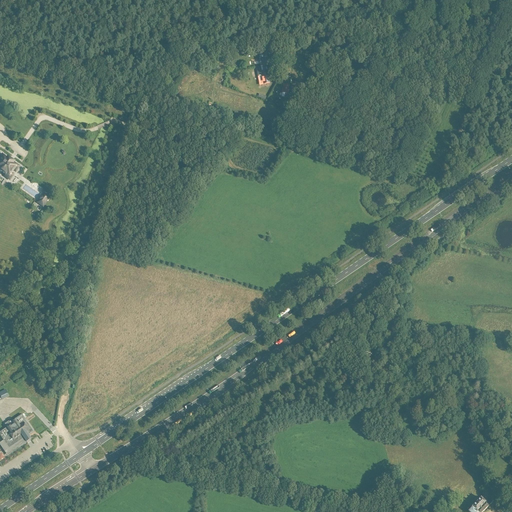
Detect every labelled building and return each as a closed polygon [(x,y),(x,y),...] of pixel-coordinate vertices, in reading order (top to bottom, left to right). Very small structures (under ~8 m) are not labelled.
[(280,64),(282,74),(291,72),(288,61),(280,64)] [(269,77),(267,68),(264,69),(263,66),(261,66),(262,75),(259,76),(260,81),(269,80),(268,77),(269,77)] [(289,90),(295,92),(296,88),(284,85),(282,93),(288,94),(289,90)] [(15,174),(12,173),(13,171),(16,173),(20,166),(2,153),(0,155),(0,172),(5,176),(4,177),(10,181),(15,174)] [(43,207),(49,198),(44,194),(42,196),(42,197),(39,201),(39,200),(37,203),(43,207)] [(5,390),(0,392),(0,395),(2,399),(8,396),(5,390)] [(16,412),(22,409),(20,402),(13,405),(16,412)] [(3,441),(0,443),(0,444),(5,451),(8,449),(10,451),(29,438),(31,439),(28,435),(34,431),(25,418),(23,414),(22,415),(22,414),(12,421),(11,420),(4,424),(7,428),(1,431),(5,436),(2,438),(3,441)] [(469,511),(483,511),(493,502),(490,499),(486,495),(482,499),(473,508),(469,511)]
